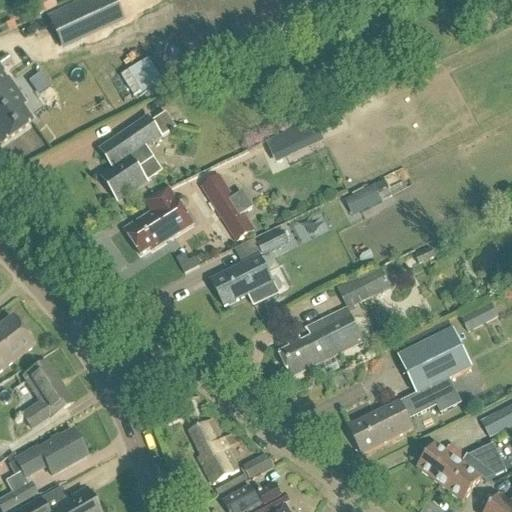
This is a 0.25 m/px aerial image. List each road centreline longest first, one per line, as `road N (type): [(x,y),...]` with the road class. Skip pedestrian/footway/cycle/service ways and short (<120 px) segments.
road 1 (residential): [(366,511),(166,363)]
road 2 (residential): [(166,363),(71,300),(52,298)]
road 3 (tertiary): [(122,405),(52,298)]
